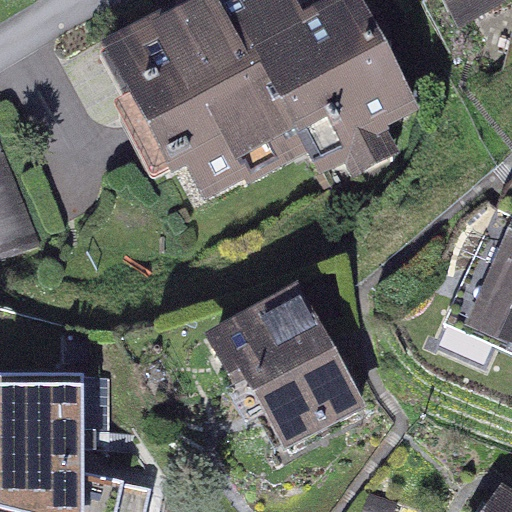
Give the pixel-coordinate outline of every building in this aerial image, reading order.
[(274,0),(229,0),(90,78),(169,234),(322,163),(344,204),(411,173),(393,144),(420,120),(336,3),(289,26),(274,0)] [(511,0),(443,0),(458,29),(511,2),(511,0)] [(0,250),(40,235),(0,135),(0,250)] [(300,290),(202,338),(275,471),(364,414),(300,290)] [(156,394),(14,384),(7,511),(181,511),(185,503),(142,490),(156,394)]
